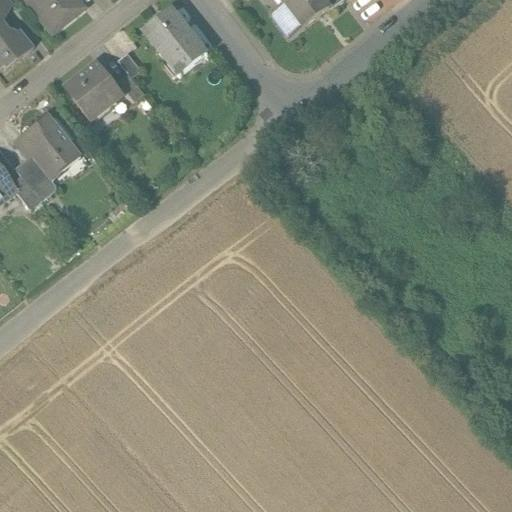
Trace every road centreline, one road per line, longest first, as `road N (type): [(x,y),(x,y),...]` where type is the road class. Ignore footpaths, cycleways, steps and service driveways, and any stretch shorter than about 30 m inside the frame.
road 1 (residential): [(300,112),(0,348)]
road 2 (residential): [(139,0),(0,108)]
road 3 (residential): [(428,0),(300,112)]
road 4 (residential): [(203,0),(261,79),(300,112)]
